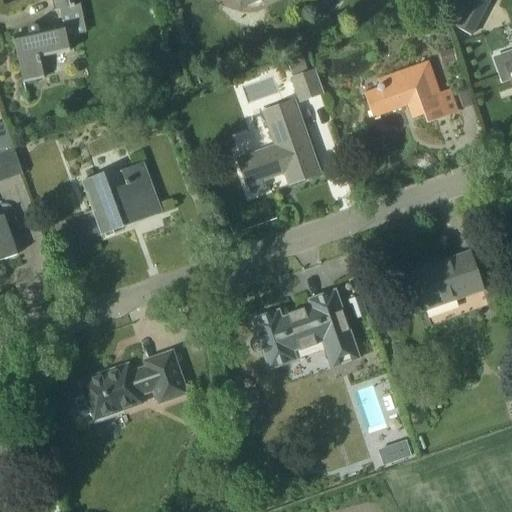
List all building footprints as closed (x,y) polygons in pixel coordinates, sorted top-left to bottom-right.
[(59,9),(79,5),(78,0),(51,0),(54,11),(59,9)] [(451,1),(451,0),(407,0),(410,15),(451,1)] [(460,0),(448,24),(472,36),(490,0),(460,0)] [(68,49),(66,37),(63,27),(39,32),(38,30),(36,26),(32,25),(28,28),(27,32),(28,34),(12,38),(22,84),(44,79),(39,55),(68,49)] [(453,49),(439,52),(442,64),(455,61),(453,49)] [(303,57),(287,62),(291,75),(307,70),(303,57)] [(450,90),(438,94),(428,62),(377,80),(380,88),(364,94),(372,118),(402,108),(401,104),(406,103),(411,119),(423,115),(427,124),(460,112),(460,110),(457,111),(450,90)] [(323,94),(314,70),(290,79),(299,103),(323,94)] [(275,146),(238,159),(246,187),(248,187),(250,193),(255,194),(262,191),(265,188),(263,181),(287,173),(291,183),(289,184),(289,185),(319,174),(294,102),(263,113),(275,146)] [(0,151),(13,147),(4,122),(0,123),(0,151)] [(13,147),(0,151),(0,182),(22,175),(13,147)] [(80,182),(93,217),(100,236),(123,228),(121,224),(138,218),(139,222),(143,220),(143,219),(140,220),(139,217),(159,210),(160,213),(157,214),(157,215),(161,213),(143,163),(120,171),(126,185),(109,191),(103,174),(80,182)] [(0,261),(17,255),(3,216),(0,216),(0,261)] [(424,311),(482,290),(469,253),(411,273),(424,311)] [(322,341),(332,369),(358,359),(334,292),(308,301),(310,309),(304,311),(303,309),(302,309),(303,312),(288,317),(287,314),(286,315),(287,317),(280,319),(278,311),(251,321),(256,335),(252,338),(250,343),(250,348),(253,352),(258,355),(263,354),(268,370),(295,361),(292,351),(298,349),(299,352),(300,351),(300,349),(314,344),(315,346),(316,346),(315,343),(322,341)] [(362,297),(349,301),(355,320),(368,315),(362,297)] [(80,384),(84,395),(76,398),(75,401),(79,414),(82,415),(90,412),(94,424),(123,414),(122,411),(125,410),(128,419),(142,414),(139,405),(142,404),(139,396),(153,391),(158,405),(187,394),(172,352),(143,362),(145,367),(130,373),(127,365),(120,367),(120,369),(114,371),(113,370),(108,371),(109,373),(103,375),(100,374),(87,379),(86,381),(80,384)] [(194,413),(193,419),(196,425),(202,427),(207,424),(209,417),(207,411),(200,410),(194,413)] [(0,504),(2,504),(3,503),(5,502),(6,501),(7,500),(8,498),(8,496),(8,494),(8,493),(7,491),(7,490),(0,472),(19,465),(2,417),(0,417),(0,504)] [(412,459),(407,443),(397,447),(402,462),(412,459)]
